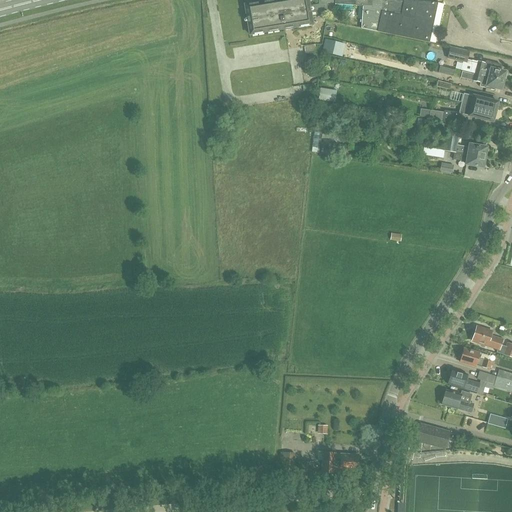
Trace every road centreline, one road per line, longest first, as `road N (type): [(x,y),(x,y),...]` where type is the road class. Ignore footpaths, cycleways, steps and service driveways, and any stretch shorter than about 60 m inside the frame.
road 1 (unclassified): [(376,494),(398,382),(480,252),(493,205),(511,181)]
road 2 (unclassified): [(139,511),(376,494)]
